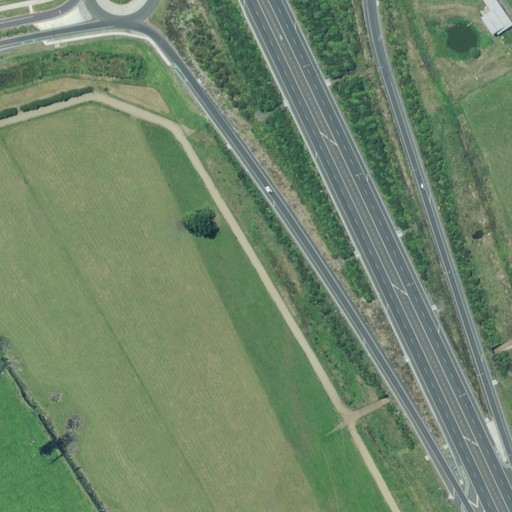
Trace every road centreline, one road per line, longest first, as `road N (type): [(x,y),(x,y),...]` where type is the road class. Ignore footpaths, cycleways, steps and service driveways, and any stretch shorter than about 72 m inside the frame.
road 1 (track): [(0,122),(101,97),(181,137),(397,511)]
road 2 (motorway): [(472,511),(339,291),(171,54),(130,20)]
road 3 (motorway): [(492,511),(252,0)]
road 4 (motorway): [(278,0),(511,500)]
road 5 (motorway): [(370,0),(391,98),(511,456)]
road 6 (track): [(341,422),(511,342)]
